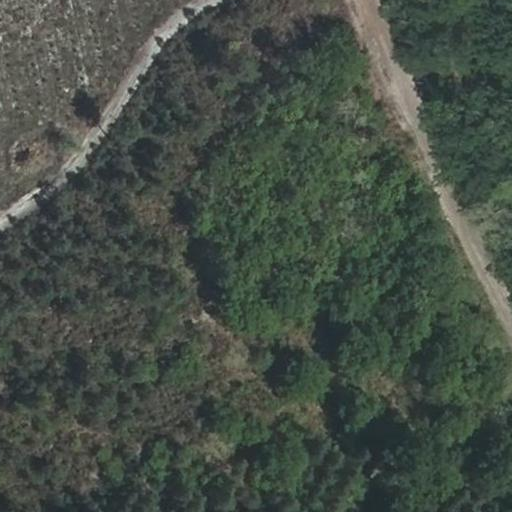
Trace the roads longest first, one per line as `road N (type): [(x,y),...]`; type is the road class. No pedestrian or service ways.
road 1 (track): [(0,230),(139,93),(161,29),(230,0)]
road 2 (track): [(511,307),(376,0)]
road 3 (track): [(325,511),(357,460),(459,418),(511,385)]
